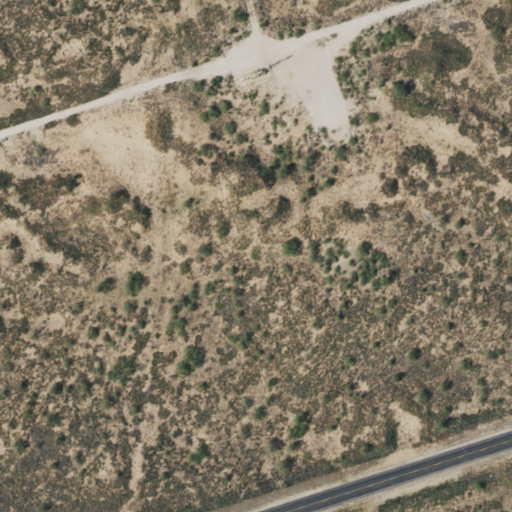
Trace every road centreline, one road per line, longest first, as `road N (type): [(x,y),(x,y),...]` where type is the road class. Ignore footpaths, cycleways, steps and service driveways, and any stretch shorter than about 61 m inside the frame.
road 1 (track): [(0,151),(254,78),(264,68),(409,38),(511,5)]
road 2 (secondary): [(280,511),(511,436)]
